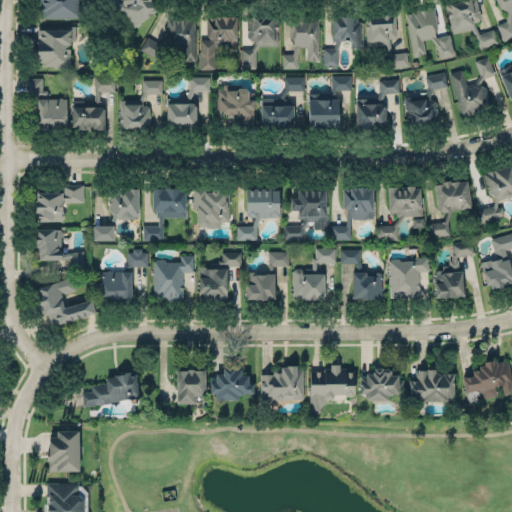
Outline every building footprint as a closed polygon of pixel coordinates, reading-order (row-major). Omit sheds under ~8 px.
[(37,0),(77,0),(77,6),(80,7),(80,14),(78,16),(41,16),(41,11),(37,11),(37,0)] [(114,6),(119,7),(125,15),(133,26),(157,9),(151,0),(119,0),(120,2),(115,0),(97,0),(100,9),(110,7),(112,6),(114,6)] [(445,4),(452,32),(471,27),(475,35),(479,47),(497,40),(493,28),(478,34),(474,21),(477,20),(480,14),(476,0),(454,0),(449,1),(449,3),(445,4)] [(511,0),(496,0),(499,7),(501,8),(506,13),(505,20),(496,24),(502,39),(511,34),(511,23),(510,19),(511,12),(511,11),(511,0)] [(411,55),(424,53),(423,38),(437,36),(434,7),(406,11),(411,55)] [(363,15),(379,13),(379,12),(384,11),(390,12),(390,15),(395,15),(396,34),(392,38),(389,38),(390,53),(405,52),(407,64),(389,66),(386,42),(366,44),(363,15)] [(247,15),(246,34),(248,36),(250,39),(254,39),(254,42),(251,47),(241,47),(241,67),(255,67),(255,49),(257,44),(277,44),(277,15),(273,15),(273,14),(267,14),(267,13),(251,12),(251,15),(247,15)] [(289,16),(297,16),(297,14),(311,15),(311,18),(318,18),(317,59),(307,59),(307,45),(297,45),(297,68),(282,68),(282,53),(292,53),(294,46),(293,39),(289,37),(289,16)] [(206,18),(208,18),(208,17),(213,17),(213,16),(236,16),(236,47),(215,47),(215,68),(199,68),(199,38),(206,38),(206,18)] [(195,18),(166,18),(166,41),(143,40),(143,53),(158,53),(159,46),(183,47),(183,60),(194,60),(195,18)] [(40,65),(69,65),(69,39),(75,39),(75,23),(67,23),(67,25),(42,25),(34,25),(34,38),(38,38),(38,43),(34,43),(34,46),(31,46),(31,51),(35,51),(35,60),(40,60),(40,65)] [(434,37),(439,58),(454,54),(448,33),(434,37)] [(460,115),(491,108),(485,84),(482,85),(480,78),(493,74),(489,56),(474,59),(479,80),(465,83),(462,69),(449,72),(460,115)] [(496,68),(511,60),(511,99),(510,100),(496,68)] [(446,86),(444,72),(424,75),(427,93),(404,97),(409,125),(438,120),(435,98),(431,99),(430,88),(446,86)] [(70,98),(93,99),(93,75),(115,76),(114,90),(98,90),(98,100),(100,100),(100,104),(104,108),(103,128),(76,128),(76,125),(70,125),(70,98)] [(350,75),(331,76),(331,89),(351,89),(350,75)] [(209,76),(188,76),(188,97),(166,97),(166,127),(195,127),(195,90),(209,90),(209,76)] [(303,76),(283,76),(283,89),(303,89),(303,76)] [(26,94),(43,94),(43,77),(26,77),(26,94)] [(356,97),(365,97),(365,101),(375,101),(379,91),(378,80),(397,78),(398,91),(383,92),(380,101),(384,105),(385,125),(355,126),(355,101),(356,101),(356,97)] [(149,128),(119,128),(119,99),(138,99),(142,91),(142,79),(161,79),(161,92),(146,93),(142,101),(142,104),(146,104),(149,107),(149,128)] [(253,99),(247,99),(247,85),(216,86),(217,117),(238,117),(238,126),(253,125),(253,99)] [(337,125),(337,92),(307,92),(308,126),(337,125)] [(36,123),(65,124),(66,98),(37,97),(36,123)] [(260,127),(293,127),(293,104),(286,104),(286,97),(260,97),(260,127)] [(482,174),(486,191),(498,194),(503,192),(509,191),(511,192),(511,166),(510,159),(490,165),(493,175),(482,174)] [(433,182),(436,205),(448,208),(448,203),(458,202),(460,206),(468,203),(463,190),(464,180),(442,176),(439,179),(436,179),(433,182)] [(341,187),(341,205),(344,210),(344,224),(329,224),(329,237),(350,238),(350,217),(357,217),(357,222),(364,222),(364,216),(373,217),(374,192),(371,193),(372,185),(366,184),(362,181),(348,181),(348,187),(341,187)] [(386,183),(388,207),(419,205),(418,185),(414,185),(414,182),(409,181),(404,182),(402,184),(396,185),(396,182),(386,183)] [(148,182),(148,211),(185,210),(184,186),(177,186),(173,182),(148,182)] [(192,188),(192,208),(197,208),(197,224),(201,228),(219,227),(219,220),(228,220),(226,193),(224,189),(216,189),(216,183),(209,183),(209,188),(192,188)] [(245,184),(270,185),(270,189),(278,189),(277,215),(268,215),(268,219),(253,218),(253,213),(244,213),(245,184)] [(83,187),(35,187),(35,220),(62,220),(62,201),(82,202),(83,187)] [(137,188),(109,189),(110,218),(139,217),(137,188)] [(290,209),(298,209),(298,218),(303,218),(303,221),(313,221),(314,228),(326,228),(325,189),(297,189),(297,197),(290,197),(290,209)] [(444,210),(449,211),(446,221),(447,232),(427,234),(426,221),(441,220),(444,210)] [(374,223),(375,238),(399,237),(399,224),(404,216),(399,213),(392,222),(374,223)] [(410,217),(411,226),(422,226),(422,217),(410,217)] [(235,225),(253,224),(253,239),(235,240),(235,225)] [(283,240),(303,239),(303,224),(283,225),(283,240)] [(113,240),(113,225),(92,225),(92,240),(113,240)] [(143,240),(163,239),(162,225),(142,225),(143,240)] [(60,258),(60,237),(61,237),(61,228),(35,229),(35,234),(34,234),(34,242),(35,242),(35,247),(37,247),(37,253),(38,253),(38,258),(60,258)] [(511,276),(506,256),(504,248),(511,245),(511,230),(489,237),(494,256),(488,259),(487,258),(479,260),(485,283),(489,282),(490,287),(510,281),(509,277),(511,276)] [(462,295),(459,255),(473,254),(471,240),(449,242),(452,266),(433,268),(435,298),(462,295)] [(123,269),(126,265),(127,251),(132,251),(133,248),(141,247),(141,251),(147,251),(147,264),(131,265),(128,269),(123,269)] [(323,299),(323,273),(314,273),(314,261),(334,261),(334,247),(314,247),(314,256),(311,256),(311,268),(292,268),(292,299),(323,299)] [(339,248),(359,248),(360,260),(361,270),(365,270),(365,274),(372,274),(373,271),(374,270),(376,270),(378,270),(379,271),(381,273),(381,275),(381,297),(351,296),(351,270),(356,270),(355,262),(339,262),(339,248)] [(70,271),(67,252),(82,250),(85,269),(70,271)] [(240,265),(240,250),(219,251),(220,266),(240,265)] [(267,265),(288,265),(288,251),(268,250),(267,265)] [(151,261),(151,297),(182,297),(182,270),(192,270),(192,254),(178,254),(178,261),(166,261),(161,259),(154,259),(151,261)] [(388,296),(418,296),(418,270),(427,270),(427,258),(388,259),(388,296)] [(198,298),(225,298),(226,268),(199,267),(198,298)] [(101,271),(119,271),(120,269),(123,269),(128,269),(131,269),(131,295),(121,295),(118,297),(110,296),(108,295),(101,295),(101,271)] [(245,298),(273,299),(274,273),(246,272),(245,298)] [(47,313),(41,315),(39,307),(38,308),(35,298),(38,297),(35,287),(71,277),(75,289),(60,293),(64,306),(90,298),(94,312),(50,325),(47,313)] [(219,356),(219,370),(213,370),(213,377),(208,377),(208,392),(214,390),(214,396),(235,396),(235,390),(240,390),(240,387),(251,387),(251,383),(247,383),(247,374),(242,374),(242,364),(236,364),(236,356),(219,356)] [(511,384),(508,359),(471,365),(472,375),(461,377),(464,392),(482,389),(483,398),(496,396),(494,386),(501,385),(503,395),(511,393),(511,384)] [(309,368),(309,411),(317,411),(320,409),(319,406),(328,396),(331,396),(333,394),(333,391),(344,391),(346,393),(351,393),(354,390),(354,368),(346,368),(346,364),(339,364),(339,361),(334,360),(329,361),(329,365),(323,365),(323,368),(309,368)] [(374,363),(374,367),(370,368),(370,371),(366,371),(366,376),(359,376),(359,392),(364,392),(367,397),(387,398),(391,394),(399,391),(398,372),(391,373),(391,366),(382,366),(381,363),(374,363)] [(302,366),(280,366),(280,372),(259,373),(259,400),(302,399),(302,366)] [(415,368),(417,368),(418,367),(426,367),(426,366),(435,366),(435,370),(437,370),(440,372),(442,372),(442,370),(453,370),(453,396),(446,396),(446,398),(422,398),(422,396),(415,396),(415,395),(409,395),(408,378),(415,378),(415,368)] [(176,403),(194,402),(194,394),(204,394),(204,369),(175,370),(176,403)] [(83,405),(138,399),(136,374),(128,375),(128,373),(104,376),(105,382),(90,384),(91,390),(81,391),(83,405)] [(55,426),(55,433),(45,433),(46,469),(78,469),(77,426),(55,426)] [(42,477),(41,511),(82,511),(83,496),(79,487),(79,478),(42,477)]
